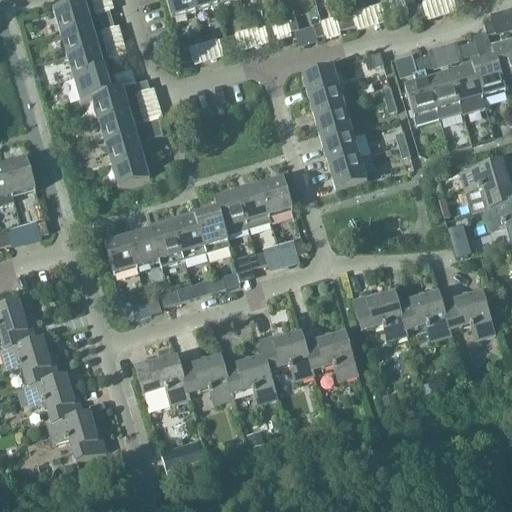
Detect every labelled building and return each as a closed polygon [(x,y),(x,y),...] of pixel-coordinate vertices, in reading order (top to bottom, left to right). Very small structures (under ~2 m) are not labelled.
[(196,15),(191,0),(165,0),(172,22),(196,15)] [(218,9),(215,0),(191,0),(196,15),(218,9)] [(215,0),(218,9),(241,2),(240,0),(215,0)] [(411,0),(395,0),(401,12),(414,6),(411,0)] [(464,9),(461,0),(452,0),(455,11),(464,9)] [(461,0),(464,9),(472,6),(470,0),(461,0)] [(54,14),(60,37),(93,28),(86,4),(54,14)] [(389,7),(381,9),(385,21),(393,19),(389,7)] [(415,10),(418,22),(426,19),(423,8),(415,10)] [(418,22),(415,10),(407,12),(411,24),(418,22)] [(100,25),(112,22),(110,14),(98,17),(100,25)] [(344,20),(348,32),(355,30),(352,18),(344,20)] [(348,32),(344,20),(337,23),(340,34),(348,32)] [(112,22),(100,25),(103,34),(115,30),(112,22)] [(295,22),(287,24),(290,36),(298,34),(295,22)] [(492,25),(484,27),(488,39),(496,36),(492,25)] [(314,29),(317,40),(317,41),(325,39),(322,27),(314,29)] [(67,60),(99,51),(93,28),(60,37),(67,60)] [(264,31),(268,42),(275,40),(272,29),(264,31)] [(227,42),(230,53),(238,51),(235,40),(227,42)] [(230,53),(227,42),(219,44),(222,56),(230,53)] [(466,49),(470,61),(478,58),(474,46),(466,49)] [(511,81),(511,46),(491,52),(495,64),(496,64),(502,84),(503,84),(511,81)] [(470,61),(466,49),(458,51),(462,63),(470,61)] [(99,51),(67,60),(74,83),(106,73),(99,51)] [(189,53),(182,55),(185,67),(193,65),(189,53)] [(380,58),(372,60),(375,71),(384,69),(380,58)] [(113,71),(125,67),(123,59),(111,63),(113,71)] [(425,74),(433,71),(429,59),(421,62),(425,74)] [(425,74),(421,62),(413,64),(416,72),(417,76),(425,74)] [(496,64),(495,64),(473,70),(483,102),(506,95),(503,84),(502,84),(496,64)] [(125,67),(113,71),(115,79),(128,75),(125,67)] [(451,77),(460,109),(463,119),(486,112),(483,102),(473,70),(451,77)] [(302,81),(309,104),(341,95),(334,71),(302,81)] [(440,125),(438,116),(428,83),(425,74),(417,76),(416,72),(412,73),(416,87),(405,90),(417,132),(440,125)] [(112,96),(112,95),(106,73),(74,83),(81,106),(92,103),(92,102),(112,96)] [(428,83),(438,116),(460,109),(451,77),(428,83)] [(147,84),(136,87),(135,88),(137,96),(150,93),(147,84)] [(98,124),(131,115),(124,91),(112,95),(112,96),(92,102),(92,103),(98,124)] [(386,105),(394,103),(390,91),(382,94),(386,105)] [(341,95),(309,104),(316,127),(347,117),(341,95)] [(394,103),(386,105),(389,117),(397,115),(394,103)] [(131,115),(98,124),(105,147),(137,138),(131,115)] [(347,117),(316,127),(322,149),(354,140),(347,117)] [(148,134),(161,131),(159,122),(146,126),(148,134)] [(161,131),(148,134),(151,142),(163,139),(161,131)] [(399,151),(407,148),(403,136),(395,139),(399,151)] [(137,138),(105,147),(112,170),(144,160),(137,138)] [(399,150),(395,139),(380,143),(384,154),(399,150)] [(329,172),(361,162),(354,140),(322,149),(329,172)] [(407,148),(399,151),(402,163),(410,160),(407,148)] [(144,160),(112,170),(119,193),(151,184),(144,160)] [(37,194),(27,162),(4,169),(13,201),(37,194)] [(329,172),(336,195),(368,186),(361,162),(329,172)] [(0,210),(15,207),(13,201),(4,169),(3,165),(0,164),(0,163),(0,210)] [(483,193),(489,213),(489,214),(511,206),(511,179),(508,180),(503,165),(461,178),(467,198),(483,193)] [(159,172),(162,180),(174,177),(172,168),(159,172)] [(284,182),(260,189),(270,221),(293,214),(284,182)] [(270,221),(260,189),(259,185),(257,184),(246,187),(245,189),(246,193),(238,196),(249,234),(272,228),(270,221)] [(238,196),(237,192),(234,190),(224,193),(222,196),(224,200),(214,203),(216,208),(217,214),(219,214),(225,234),(226,234),(228,241),(249,234),(238,196)] [(511,206),(489,214),(489,213),(484,215),(490,235),(506,230),(511,249),(511,206)] [(219,214),(217,214),(216,208),(202,212),(204,218),(196,220),(207,258),(231,251),(228,241),(226,234),(225,234),(219,214)] [(448,212),(442,214),(445,223),(451,221),(448,212)] [(207,258),(196,220),(194,215),(179,219),(181,225),(173,227),(185,265),(207,258)] [(162,271),(185,265),(173,227),(172,221),(157,226),(159,231),(151,234),(160,266),(162,271)] [(37,227),(41,240),(49,237),(45,225),(37,227)] [(151,234),(128,240),(138,272),(160,266),(151,234)] [(0,238),(0,240),(3,251),(11,248),(7,236),(0,238)] [(138,272),(128,240),(105,247),(114,279),(138,272)] [(294,247),(297,259),(306,257),(302,245),(294,247)] [(468,248),(453,252),(456,262),(471,257),(468,248)] [(256,258),(260,271),(268,268),(264,256),(256,258)] [(260,271),(256,258),(248,260),(251,273),(260,271)] [(214,284),(218,295),(226,293),(223,282),(214,284)] [(218,295),(214,284),(206,286),(210,298),(218,295)] [(169,297),(172,308),(181,306),(177,294),(169,297)] [(128,297),(120,299),(123,308),(130,305),(128,297)] [(172,308),(169,297),(161,299),(164,310),(172,308)] [(397,305),(398,305),(395,297),(381,302),(379,297),(353,305),(362,336),(383,330),(388,346),(408,340),(407,336),(406,336),(397,305)] [(450,336),(441,305),(439,297),(424,302),(423,297),(398,305),(397,305),(406,336),(407,336),(427,330),(432,346),(452,340),(450,335),(450,336)] [(467,297),(441,305),(450,336),(450,335),(471,329),(475,345),(495,340),(483,297),(468,301),(467,297)] [(0,336),(5,354),(5,355),(36,346),(36,345),(28,320),(24,321),(20,306),(0,311),(0,336)] [(131,307),(123,309),(127,321),(134,319),(131,307)] [(330,337),(304,345),(313,376),(334,370),(338,386),(358,380),(346,337),(331,342),(330,337)] [(315,380),(313,376),(304,345),(302,338),(287,342),(286,338),(259,345),(264,361),(265,361),(269,376),(270,376),(290,370),(295,386),(315,380)] [(43,343),(36,345),(36,346),(5,355),(5,354),(1,355),(7,375),(23,371),(29,391),(60,382),(59,382),(52,357),(48,358),(43,343)] [(179,369),(180,369),(178,361),(163,366),(162,361),(135,369),(144,400),(165,394),(170,410),(190,404),(189,400),(188,400),(179,369)] [(234,404),(233,399),(232,399),(223,369),(224,368),(221,361),(207,366),(205,361),(180,369),(179,369),(188,400),(189,400),(209,394),(214,410),(234,404)] [(269,376),(265,361),(264,361),(250,365),(249,361),(224,368),(223,369),(232,399),(233,399),(253,393),(258,409),(278,403),(270,376),(269,376)] [(478,375),(466,378),(469,386),(480,383),(478,375)] [(46,408),(52,428),(83,419),(75,393),(71,395),(67,380),(59,382),(60,382),(29,391),(24,392),(30,412),(46,408)] [(431,387),(423,390),(426,399),(434,397),(431,387)] [(395,398),(383,401),(385,410),(397,406),(395,398)] [(52,428),(48,429),(54,449),(70,444),(76,466),(107,457),(99,430),(95,432),(90,417),(83,419),(52,428)] [(260,437),(248,440),(251,450),(263,447),(260,437)] [(198,445),(161,456),(166,474),(204,464),(198,445)] [(216,451),(205,454),(208,463),(218,460),(216,451)] [(72,469),(58,473),(61,483),(75,479),(72,469)]
